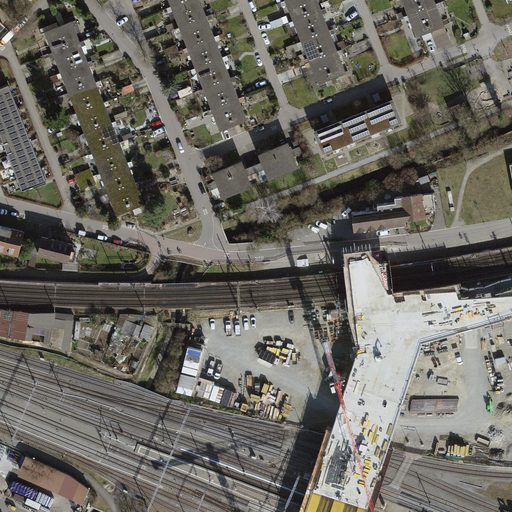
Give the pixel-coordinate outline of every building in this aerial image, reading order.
[(200,0),(187,0),(185,1),(193,22),(207,16),(200,0)] [(286,0),(294,21),(308,15),(301,0),(286,0)] [(317,0),(301,0),(308,15),(321,10),(317,0)] [(402,0),(409,15),(422,9),(418,0),(402,0)] [(434,0),(418,0),(422,9),(436,4),(434,0)] [(172,6),(180,27),(193,22),(185,1),(172,6)] [(436,4),(422,9),(431,30),(444,25),(436,4)] [(409,15),(417,36),(422,34),(431,30),(422,9),(409,15)] [(321,10),(308,15),(316,36),(329,31),(321,10)] [(294,21),(302,41),(316,36),(308,15),(294,21)] [(207,16),(193,22),(201,42),(215,37),(207,16)] [(283,17),(270,22),(273,30),(286,25),(283,17)] [(62,26),(70,47),(84,41),(76,21),(62,26)] [(180,27),(188,47),(201,42),(193,22),(180,27)] [(444,25),(431,30),(433,36),(433,37),(447,32),(444,25)] [(47,31),(55,52),(70,47),(62,26),(47,31)] [(433,36),(431,30),(422,34),(424,39),(433,36)] [(329,31),(316,36),(324,56),(337,51),(329,31)] [(447,32),(433,37),(437,47),(450,41),(447,32)] [(302,41),(310,62),(324,56),(316,36),(302,41)] [(215,37),(201,42),(209,63),(223,57),(215,37)] [(84,41),(70,47),(78,67),(92,62),(84,41)] [(188,47),(196,68),(209,63),(201,42),(188,47)] [(167,54),(179,50),(177,43),(165,48),(167,54)] [(55,52),(63,73),(78,67),(70,47),(55,52)] [(337,51),(324,56),(332,77),(345,72),(337,51)] [(310,62),(318,82),(332,77),(324,56),(310,62)] [(223,57),(209,63),(217,83),(231,78),(223,57)] [(92,62),(78,67),(86,88),(99,83),(92,62)] [(196,68),(204,88),(217,83),(209,63),(196,68)] [(63,73),(71,94),(86,88),(78,67),(63,73)] [(231,78),(217,83),(225,103),(239,98),(231,78)] [(99,83),(86,88),(94,109),(107,104),(99,83)] [(204,88),(212,109),(225,103),(217,83),(204,88)] [(8,84),(0,87),(0,101),(13,96),(8,84)] [(192,86),(177,91),(180,98),(194,93),(192,86)] [(71,94),(79,115),(94,109),(86,88),(71,94)] [(13,96),(0,101),(0,114),(18,108),(13,96)] [(239,98),(225,103),(234,124),(247,119),(239,98)] [(401,120),(393,100),(374,108),(354,116),(362,136),(401,120)] [(470,112),(466,102),(450,108),(454,118),(470,112)] [(212,109),(220,130),(234,124),(225,103),(212,109)] [(107,104),(94,109),(102,130),(115,125),(107,104)] [(18,108),(0,114),(0,129),(23,121),(18,108)] [(79,115),(87,135),(102,130),(94,109),(79,115)] [(323,151),(362,136),(354,116),(335,123),(315,131),(323,151)] [(23,121),(0,129),(0,132),(4,142),(28,133),(23,121)] [(115,125),(102,130),(109,151),(123,145),(115,125)] [(87,135),(95,156),(109,151),(102,130),(87,135)] [(127,142),(135,138),(133,132),(124,136),(127,142)] [(28,133),(4,142),(8,154),(33,145),(28,133)] [(297,166),(288,143),(274,149),(283,172),(297,166)] [(33,145),(8,154),(13,166),(37,157),(33,145)] [(123,145),(109,151),(117,171),(131,166),(123,145)] [(260,181),(283,172),(274,149),(260,154),(263,162),(254,165),(260,181)] [(95,156),(103,177),(117,171),(109,151),(95,156)] [(37,157),(13,166),(18,178),(42,169),(37,157)] [(244,169),(241,162),(228,167),(237,190),(260,181),(254,165),(244,169)] [(131,166),(117,171),(125,192),(139,187),(131,166)] [(223,196),(237,190),(228,167),(214,173),(217,180),(223,196)] [(42,169),(18,178),(23,190),(47,181),(42,169)] [(92,170),(77,176),(80,184),(95,178),(92,170)] [(103,177),(111,198),(125,192),(117,171),(103,177)] [(98,186),(95,178),(80,184),(83,192),(98,186)] [(223,196),(217,180),(209,184),(215,199),(223,196)] [(139,187),(125,192),(133,213),(147,208),(139,187)] [(111,198),(119,219),(133,213),(125,192),(111,198)] [(352,212),(354,230),(405,223),(405,219),(414,218),(416,219),(419,219),(421,216),(424,216),(424,211),(436,209),(433,193),(422,194),(395,197),(395,202),(377,204),(378,209),(352,212)] [(23,232),(1,226),(0,229),(0,248),(18,253),(23,232)] [(42,237),(35,235),(31,253),(38,255),(39,252),(38,252),(42,237)] [(42,237),(38,252),(39,252),(64,259),(68,260),(68,259),(73,260),(75,251),(71,250),(72,244),(42,236),(42,237)] [(68,260),(64,259),(63,269),(74,271),(74,268),(77,269),(79,262),(73,260),(68,259),(68,260)] [(0,336),(24,340),(29,313),(1,310),(0,315),(0,336)] [(52,313),(33,311),(27,338),(48,342),(52,313)] [(73,315),(55,313),(52,344),(70,349),(73,315)] [(142,326),(126,320),(120,332),(138,338),(142,326)] [(236,354),(242,331),(208,322),(207,329),(193,326),(176,390),(212,399),(223,358),(232,360),(234,354),(236,354)] [(154,327),(145,323),(140,338),(149,341),(154,327)] [(20,453),(0,443),(0,474),(1,472),(10,476),(20,453)] [(85,497),(89,488),(69,474),(26,455),(20,469),(85,497)] [(85,497),(20,469),(18,474),(83,503),(85,497)]
